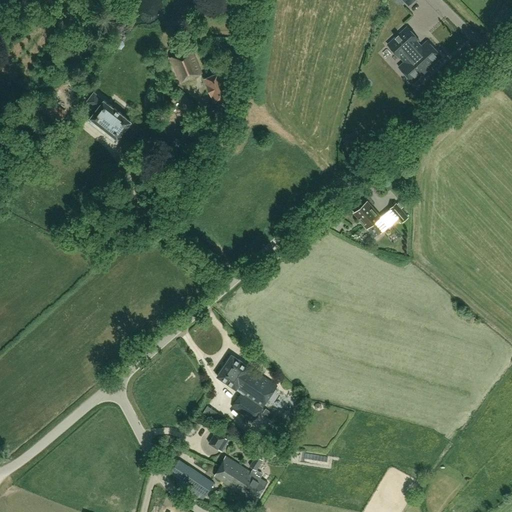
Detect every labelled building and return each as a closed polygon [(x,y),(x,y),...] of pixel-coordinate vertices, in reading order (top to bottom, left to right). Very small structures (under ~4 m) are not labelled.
[(215,0),(213,0),(205,11),(213,18),(223,6),(215,0)] [(413,83),(442,57),(427,41),(421,46),(417,42),(419,40),(407,27),(387,45),(400,58),(400,57),(404,62),(399,67),(413,83)] [(239,34),(237,49),(247,49),(249,50),(250,35),(239,34)] [(180,82),(181,82),(203,73),(192,47),(169,57),(180,82)] [(246,63),(245,63),(247,49),(237,49),(235,67),(246,68),(246,63)] [(228,89),(233,86),(229,77),(224,79),(221,72),(204,79),(215,103),(231,96),(228,89)] [(133,122),(95,92),(88,102),(97,109),(90,118),(119,140),(125,131),(130,135),(136,127),(131,123),(133,122)] [(47,97),(39,108),(58,122),(66,111),(47,97)] [(177,148),(182,141),(178,139),(176,141),(175,140),(174,142),(175,143),(173,145),(177,148)] [(388,227),(367,202),(354,213),(375,237),(380,233),(381,234),(388,227)] [(396,204),(391,209),(403,222),(408,217),(396,204)] [(253,421),(277,386),(232,355),(217,376),(241,393),(232,406),(253,421)] [(281,395),(273,408),(280,412),(288,399),(281,395)] [(229,440),(216,432),(209,443),(222,452),(229,440)] [(277,446),(275,454),(289,457),(290,450),(284,448),(277,446)] [(227,456),(221,466),(261,493),(268,483),(258,476),(260,472),(256,470),(263,460),(256,456),(250,465),(254,468),(251,472),(227,456)] [(180,479),(177,483),(202,500),(205,496),(214,483),(189,466),(180,479)] [(255,503),(261,493),(221,466),(214,476),(255,503)]
